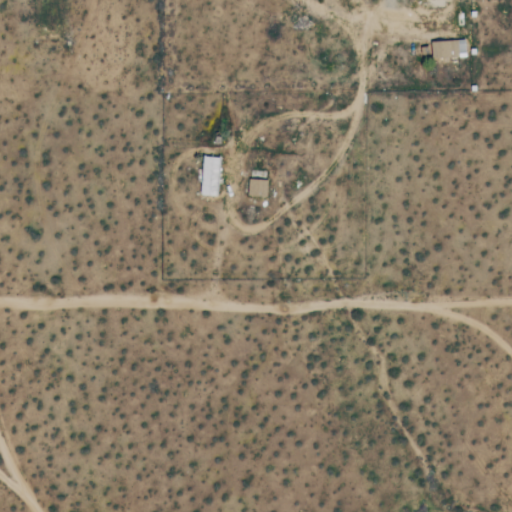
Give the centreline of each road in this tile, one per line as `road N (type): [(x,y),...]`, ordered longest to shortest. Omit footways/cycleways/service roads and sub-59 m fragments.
road 1 (track): [(304,0),(347,24),(361,52),(361,103),(343,149),(302,195),(254,229),(236,226),(228,208),(232,169),(249,128),(296,111),(329,114),(361,103)]
road 2 (track): [(0,311),(511,306)]
